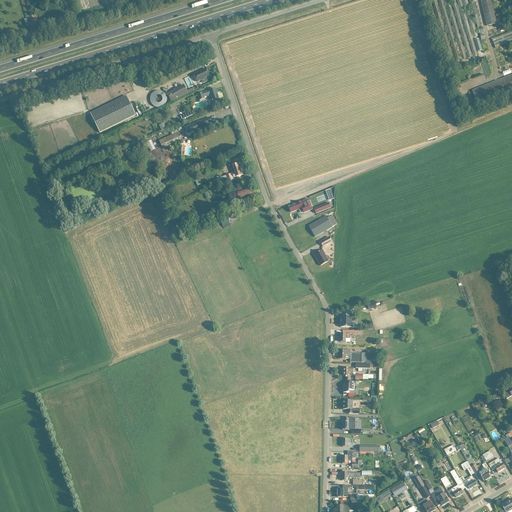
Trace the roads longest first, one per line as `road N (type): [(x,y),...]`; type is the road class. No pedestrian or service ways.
road 1 (unclassified): [(325,511),(328,317),(265,198),(211,34)]
road 2 (motorway): [(0,83),(268,0)]
road 3 (motorway): [(220,0),(0,68)]
road 4 (unclassified): [(211,34),(0,99)]
road 5 (unclassified): [(0,46),(147,0)]
